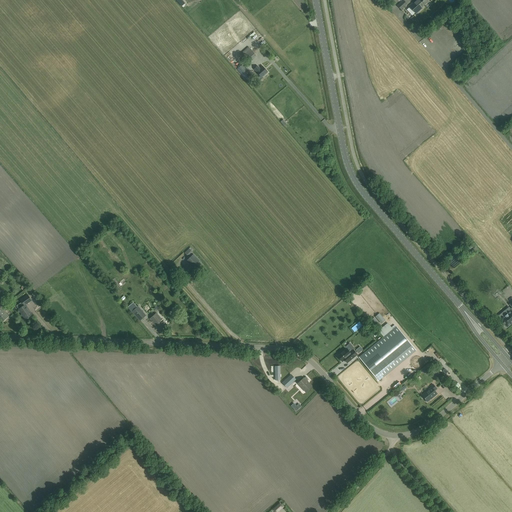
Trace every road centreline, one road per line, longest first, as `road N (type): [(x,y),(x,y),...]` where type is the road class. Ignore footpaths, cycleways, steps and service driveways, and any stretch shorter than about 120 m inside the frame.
road 1 (unclassified): [(394,435),(361,419),(295,351),(0,336)]
road 2 (secondary): [(505,361),(349,170),(316,0)]
road 3 (unclassified): [(394,435),(428,424),(505,361)]
